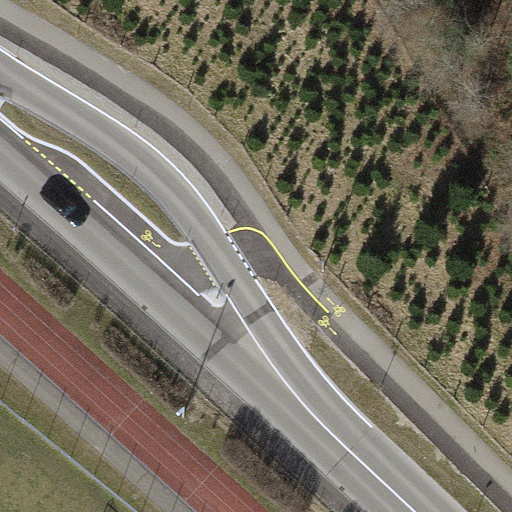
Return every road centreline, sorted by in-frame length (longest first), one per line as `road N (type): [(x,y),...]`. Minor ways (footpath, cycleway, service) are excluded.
road 1 (tertiary): [(315,419),(178,191),(102,129),(0,81)]
road 2 (tertiary): [(0,127),(315,419)]
road 3 (tertiary): [(411,511),(315,419)]
